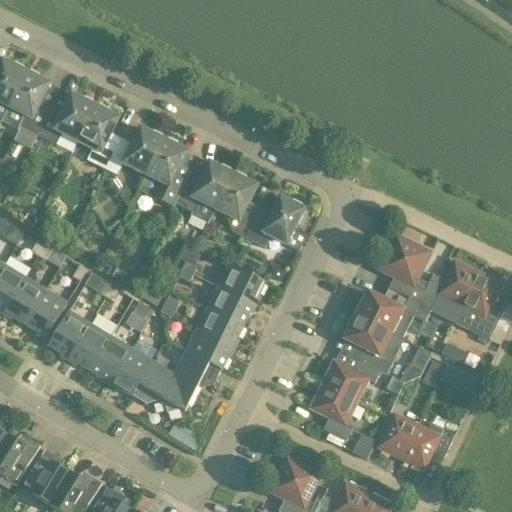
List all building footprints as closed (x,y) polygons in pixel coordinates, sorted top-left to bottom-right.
[(1,62),(0,64),(0,124),(7,110),(25,74),(1,62)] [(50,111),(39,106),(49,86),(25,74),(7,110),(23,118),(17,128),(36,138),(50,111)] [(70,96),(60,116),(50,111),(36,138),(56,147),(61,136),(76,144),(94,108),(70,96)] [(86,162),(95,166),(105,172),(119,145),(108,140),(118,120),(94,108),(76,144),(91,151),(86,162)] [(139,130),(129,150),(119,145),(105,172),(125,181),(130,170),(145,178),(163,142),(139,130)] [(138,192),(154,200),(173,210),(175,206),(188,179),(177,174),(187,154),(163,142),(145,178),(138,192)] [(190,217),(207,226),(214,212),(232,176),(208,164),(198,184),(188,179),(175,206),(191,214),(190,217)] [(95,174),(92,181),(99,184),(102,177),(95,174)] [(226,218),(233,235),(243,240),(257,213),(246,208),(256,188),(232,176),(214,212),(226,218)] [(279,200),(269,219),(257,213),(243,240),(265,250),(270,240),(286,248),(303,212),(279,200)] [(45,217),(50,218),(54,214),(53,209),(48,208),(44,211),(45,217)] [(27,216),(22,226),(32,231),(37,221),(27,216)] [(0,235),(4,238),(11,227),(3,223),(0,228),(0,235)] [(294,234),(287,248),(299,254),(306,240),(294,234)] [(392,293),(424,309),(429,299),(413,291),(431,255),(395,237),(377,273),(397,283),(392,293)] [(37,243),(30,254),(38,259),(44,248),(37,243)] [(45,263),(52,252),(44,248),(38,259),(45,263)] [(436,298),(460,310),(477,275),(453,263),(436,298)] [(197,269),(185,264),(181,271),(193,277),(197,269)] [(217,289),(253,307),(264,285),(228,267),(217,289)] [(0,274),(0,311),(4,314),(25,280),(4,268),(0,274)] [(72,279),(79,284),(86,273),(78,268),(72,279)] [(177,279),(189,285),(193,277),(181,271),(177,279)] [(90,275),(84,286),(99,295),(98,295),(106,300),(112,289),(90,275)] [(126,275),(121,285),(132,291),(137,281),(126,275)] [(501,286),(477,275),(460,310),(447,337),(455,341),(460,332),(487,345),(508,303),(496,297),(501,286)] [(4,314),(25,327),(45,293),(25,280),(4,314)] [(113,304),(120,293),(112,289),(106,300),(113,304)] [(139,297),(156,307),(161,298),(143,289),(139,297)] [(253,307),(217,289),(207,311),(242,328),(253,307)] [(25,327),(46,340),(66,305),(45,293),(25,327)] [(418,322),(424,309),(392,293),(386,304),(367,294),(355,318),(391,336),(402,314),(418,322)] [(179,305),(168,299),(164,307),(175,312),(179,305)] [(137,304),(130,315),(138,319),(144,308),(137,304)] [(160,314),(172,320),(175,312),(164,307),(160,314)] [(145,324),(152,313),(144,308),(138,319),(145,324)] [(207,311),(196,332),(232,350),(242,328),(207,311)] [(48,348),(69,361),(89,326),(68,314),(48,348)] [(391,336),(355,318),(343,342),(363,352),(357,363),(381,374),(387,362),(380,358),(391,336)] [(69,361),(89,373),(110,339),(89,326),(69,361)] [(196,332),(185,354),(221,371),(232,350),(196,332)] [(89,373),(110,385),(130,351),(110,339),(89,373)] [(447,345),(441,356),(454,362),(459,351),(447,345)] [(110,385),(130,398),(151,364),(130,351),(110,385)] [(185,354),(174,377),(184,415),(188,409),(200,405),(196,391),(201,381),(213,388),(221,371),(185,354)] [(446,368),(433,362),(426,377),(439,383),(446,368)] [(374,386),(381,374),(357,363),(352,373),(333,363),(321,387),(357,405),(368,383),(374,386)] [(130,398),(146,407),(153,395),(162,401),(166,415),(179,411),(184,415),(174,377),(151,364),(130,398)] [(446,368),(439,383),(448,387),(455,373),(446,368)] [(406,370),(400,383),(404,385),(420,379),(421,377),(406,370)] [(323,433),(346,444),(352,431),(346,427),(357,405),(321,387),(309,411),(329,421),(323,433)] [(377,450),(400,461),(417,426),(394,415),(377,450)] [(417,426),(400,461),(423,473),(433,453),(444,458),(455,435),(443,429),(443,430),(421,419),(417,426)] [(7,439),(0,450),(0,478),(16,488),(39,449),(25,440),(21,447),(7,439)] [(357,445),(352,455),(366,462),(371,452),(357,445)] [(49,508),(69,476),(55,468),(59,461),(45,452),(21,491),(49,508)] [(389,511),(392,508),(344,484),(334,504),(322,498),(318,508),(308,503),(321,477),(285,459),(268,495),(287,504),(283,511),(389,511)] [(69,476),(49,508),(55,511),(85,511),(101,486),(87,478),(83,484),(69,476)] [(128,511),(117,505),(121,498),(106,489),(92,511),(128,511)]
